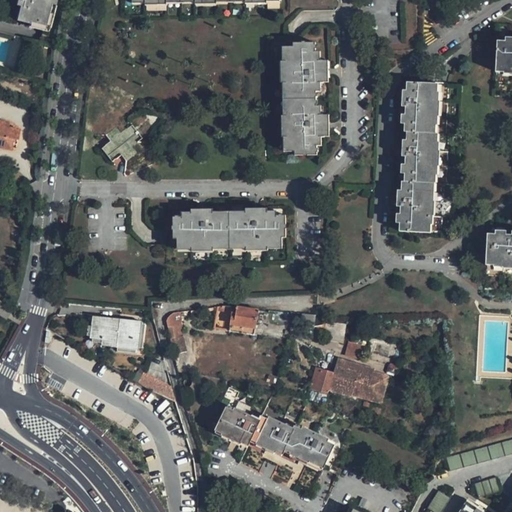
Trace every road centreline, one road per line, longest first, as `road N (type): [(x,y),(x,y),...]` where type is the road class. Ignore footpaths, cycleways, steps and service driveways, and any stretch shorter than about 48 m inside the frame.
road 1 (residential): [(203,511),(197,450),(161,318),(179,303),(314,298)]
road 2 (residential): [(84,0),(39,311)]
road 3 (primary): [(147,511),(91,439),(39,405)]
road 4 (residential): [(3,400),(12,423),(77,474),(100,511)]
road 5 (primary): [(0,433),(99,511)]
